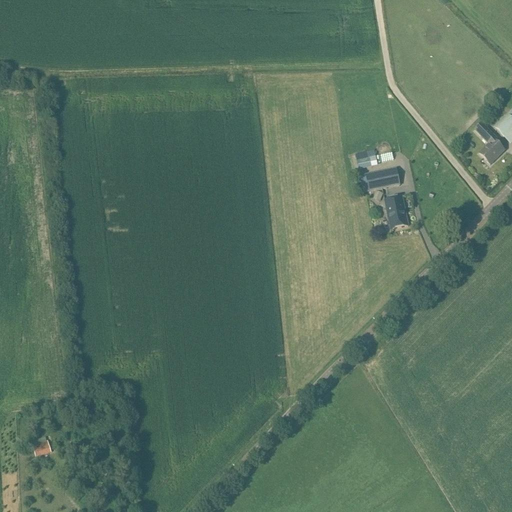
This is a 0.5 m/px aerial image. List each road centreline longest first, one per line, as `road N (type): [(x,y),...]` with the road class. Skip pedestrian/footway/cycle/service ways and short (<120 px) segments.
road 1 (unclassified): [(197,511),(511,186)]
road 2 (track): [(374,0),(388,86),(490,208)]
